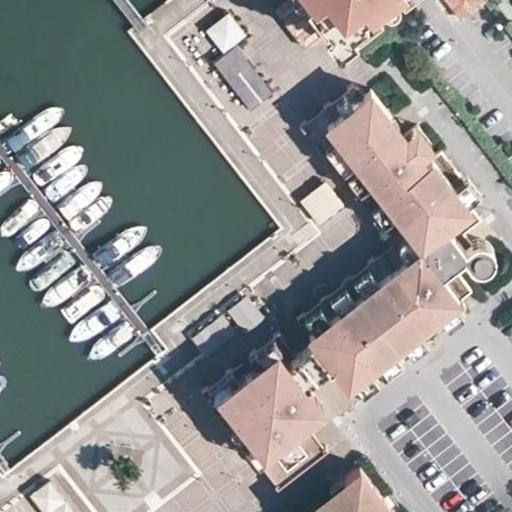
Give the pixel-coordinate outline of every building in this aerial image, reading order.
[(298,0),(287,0),(275,11),(308,47),(326,30),(298,0)] [(315,0),(327,16),(337,28),(349,20),(354,25),(371,13),(366,6),(374,0),(315,0)] [(481,0),(447,0),(460,16),(481,0)] [(208,28),(224,53),(249,36),(233,12),(208,28)] [(335,40),(354,25),(349,20),(337,28),(327,16),(322,21),(335,40)] [(246,111),(272,99),(247,44),(220,56),(246,111)] [(356,79),(298,122),(390,241),(297,313),(307,326),(415,244),(322,124),(365,93),(356,79)] [(372,87),(365,93),(322,124),(415,244),(307,326),(315,336),(304,345),(299,349),(298,350),(288,356),(281,348),(223,391),(279,465),(321,433),(301,408),(308,403),(296,389),(309,379),(320,371),(335,360),(356,387),(468,302),(461,293),(473,283),(461,268),(470,261),(474,265),(476,266),(478,267),(482,266),(486,266),(490,265),(495,261),(497,256),(497,251),(496,247),(494,241),(491,238),(487,236),(475,238),(467,227),(483,215),(474,202),(481,197),(442,145),(419,163),(408,171),(401,162),(413,155),(401,140),(390,147),(383,136),(401,123),(372,87)] [(399,137),(401,140),(413,155),(433,140),(418,123),(399,137)] [(419,163),(413,155),(401,162),(408,171),(419,163)] [(278,344),(270,333),(200,387),(246,446),(268,473),(279,465),(223,391),(281,348),(278,344)] [(288,337),(278,344),(281,348),(288,356),(298,350),(299,349),(288,337)] [(324,400),(309,379),(296,389),(308,403),(312,409),(324,400)] [(330,444),(321,433),(279,465),(268,473),(278,486),(330,444)] [(395,511),(394,510),(384,496),(359,464),(343,476),(350,485),(337,496),(315,511),(395,511)] [(350,485),(343,476),(340,473),(327,483),(337,496),(350,485)] [(32,495),(45,511),(77,511),(53,479),(32,495)] [(399,506),(389,492),(384,496),(394,510),(399,506)]
